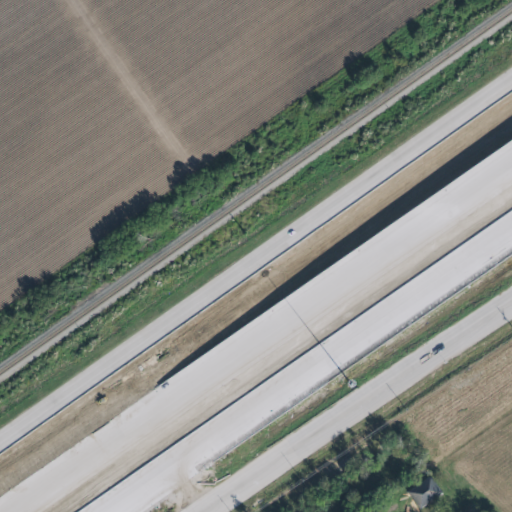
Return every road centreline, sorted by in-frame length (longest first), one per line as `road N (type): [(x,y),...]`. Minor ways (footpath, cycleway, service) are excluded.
road 1 (primary): [(511,78),(0,444)]
road 2 (motorway): [(107,511),(511,227)]
road 3 (motorway): [(511,161),(169,404)]
road 4 (primary): [(204,511),(511,306)]
road 5 (motorway): [(169,404),(10,511)]
